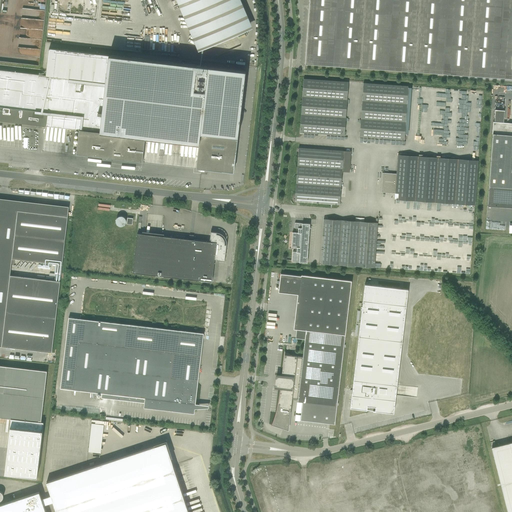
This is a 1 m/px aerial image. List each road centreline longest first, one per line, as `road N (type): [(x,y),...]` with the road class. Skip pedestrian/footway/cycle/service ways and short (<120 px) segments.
road 1 (unknown): [(203,377),(200,409),(188,415),(74,404),(55,389),(59,341),(64,313),(84,283),(196,295),(206,301),(209,341)]
road 2 (unclassified): [(221,200),(0,173)]
road 3 (unclassified): [(295,452),(511,405)]
road 4 (unknown): [(328,450),(324,433),(291,434),(267,423),(283,313)]
road 5 (tertiary): [(267,169),(280,64),(278,0)]
road 6 (unknown): [(112,450),(164,436),(186,441),(214,511)]
road 7 (unknown): [(159,0),(184,46),(205,51),(242,38),(247,0)]
road 8 (tertiary): [(242,386),(260,240)]
road 9 (unknown): [(31,177),(38,157),(159,171)]
